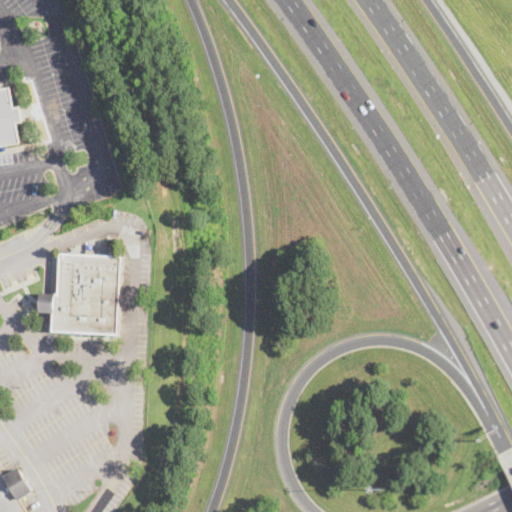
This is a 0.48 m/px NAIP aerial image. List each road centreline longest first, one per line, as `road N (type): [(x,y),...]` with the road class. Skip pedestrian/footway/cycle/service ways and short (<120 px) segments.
road 1 (motorway): [(228,0),(372,208),(507,449)]
road 2 (motorway): [(191,0),(228,107),(250,261),(246,363),(210,511)]
road 3 (motorway): [(291,0),(417,188),(511,350)]
road 4 (motorway): [(315,511),(292,480),(282,437),(291,396),(329,353),(375,339),(421,348),(493,421)]
road 5 (motorway): [(511,220),(369,0)]
road 6 (motorway): [(511,128),(428,0)]
